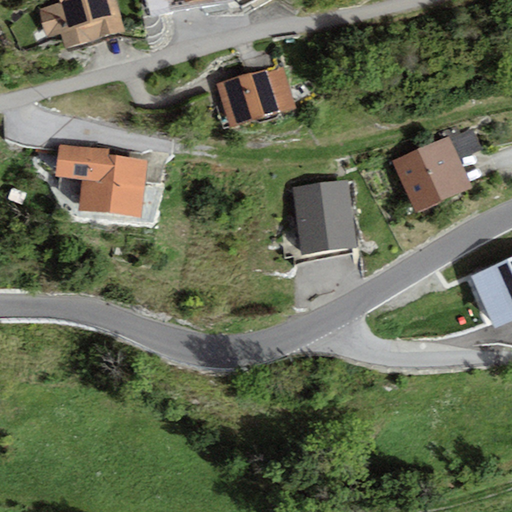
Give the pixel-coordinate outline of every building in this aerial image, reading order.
[(62,0),(64,3),(41,10),(48,36),(62,32),(67,49),(124,33),(114,0),(62,0)] [(277,67),(218,86),(233,132),(291,113),(277,67)] [(511,123),(485,127),(488,146),(511,142),(511,123)] [(448,135),(393,160),(417,212),(474,186),(461,160),(483,150),(474,130),(450,140),(448,135)] [(109,150),(60,144),(56,176),(84,179),(80,209),(141,217),(148,160),(109,155),(109,150)] [(349,180),(292,187),(301,255),(357,247),(349,180)]
